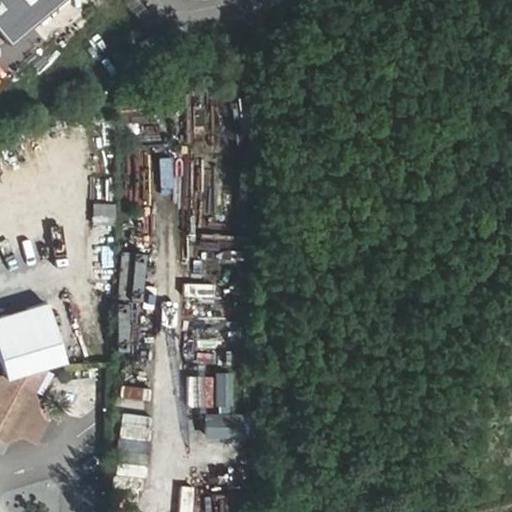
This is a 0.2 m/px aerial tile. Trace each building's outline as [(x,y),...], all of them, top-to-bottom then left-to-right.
[(66,0),(0,0),(0,39),(8,49),(66,0)] [(112,231),(114,203),(92,202),(90,229),(112,231)] [(0,316),(0,352),(7,376),(0,378),(0,437),(4,440),(24,434),(37,441),(51,414),(38,407),(33,389),(45,365),(65,359),(48,301),(0,316)] [(233,371),(214,370),(214,404),(233,404),(233,371)] [(253,415),(205,414),(205,437),(253,438),(253,415)]
